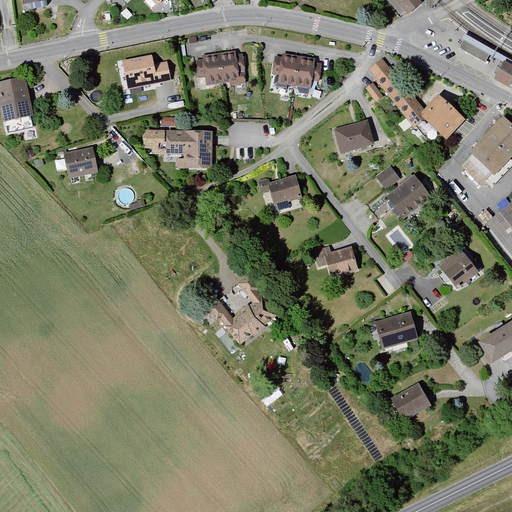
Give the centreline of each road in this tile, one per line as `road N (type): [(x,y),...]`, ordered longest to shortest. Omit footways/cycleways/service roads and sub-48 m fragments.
road 1 (tertiary): [(379,39),(254,14),(83,44)]
road 2 (residential): [(289,147),(396,284)]
road 3 (tertiary): [(511,101),(379,39)]
road 4 (residential): [(379,39),(345,94),(289,147)]
